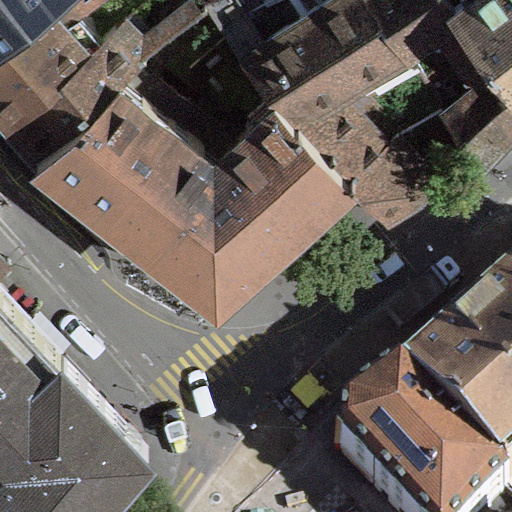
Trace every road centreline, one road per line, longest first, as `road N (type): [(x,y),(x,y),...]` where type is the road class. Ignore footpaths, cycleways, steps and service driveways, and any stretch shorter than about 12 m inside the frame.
road 1 (residential): [(244,430),(511,203)]
road 2 (residential): [(244,430),(79,281),(0,191)]
